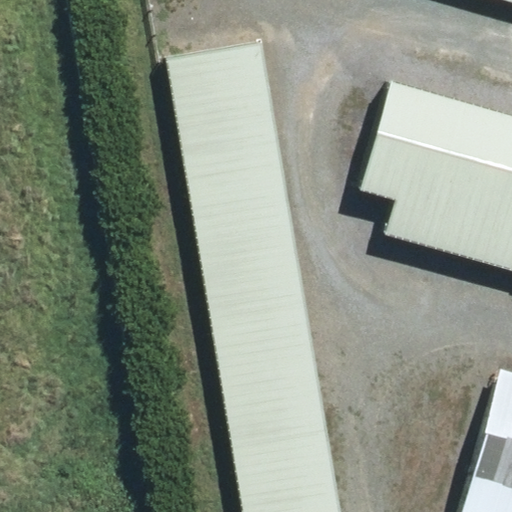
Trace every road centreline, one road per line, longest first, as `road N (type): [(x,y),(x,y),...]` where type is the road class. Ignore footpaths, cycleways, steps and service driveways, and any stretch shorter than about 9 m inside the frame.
road 1 (unknown): [(323,270),(305,3)]
road 2 (unknown): [(323,270),(348,511)]
road 3 (unknown): [(305,3),(511,56)]
road 4 (unknown): [(511,316),(323,270)]
